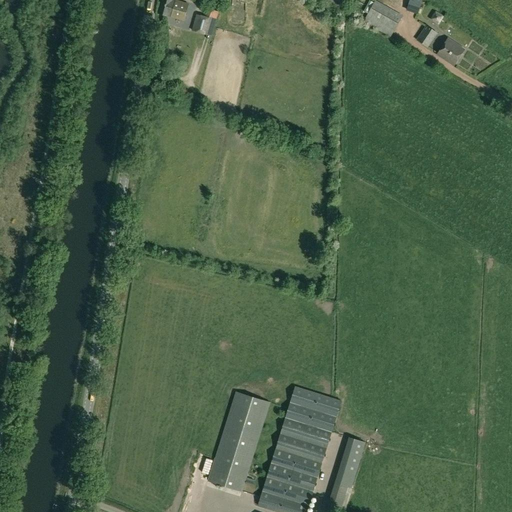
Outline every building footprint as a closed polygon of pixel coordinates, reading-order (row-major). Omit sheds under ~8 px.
[(188,4),(174,0),(162,0),(158,13),(171,17),(183,20),(188,4)] [(402,16),(375,0),(363,21),(390,36),(402,16)] [(409,0),(406,10),(417,15),(422,0),(409,0)] [(216,19),(219,11),(207,8),(205,15),(216,19)] [(196,14),(191,31),(205,35),(210,18),(196,14)] [(416,40),(428,48),(437,33),(425,25),(416,40)] [(448,39),(438,55),(453,65),(464,49),(448,39)] [(325,404),(341,408),(344,395),(328,391),(325,404)] [(269,403),(236,392),(208,481),(242,492),(269,403)] [(257,506),(275,511),(306,511),(322,463),(276,448),(257,506)] [(201,457),(193,491),(202,493),(209,459),(201,457)] [(336,482),(349,486),(352,487),(357,472),(340,467),(336,482)] [(335,482),(325,511),(340,511),(349,486),(336,482),(335,482)]
